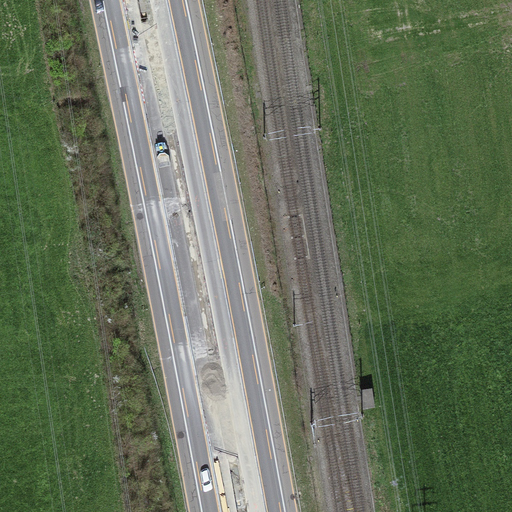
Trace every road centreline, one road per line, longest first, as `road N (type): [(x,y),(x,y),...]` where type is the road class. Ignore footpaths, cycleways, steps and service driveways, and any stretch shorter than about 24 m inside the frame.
road 1 (motorway): [(266,511),(167,0)]
road 2 (motorway): [(120,0),(218,511)]
